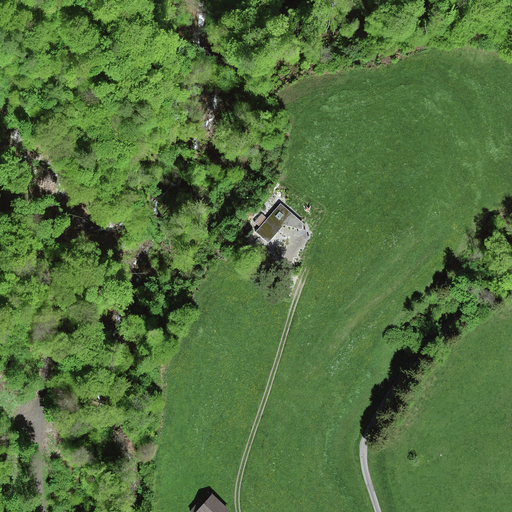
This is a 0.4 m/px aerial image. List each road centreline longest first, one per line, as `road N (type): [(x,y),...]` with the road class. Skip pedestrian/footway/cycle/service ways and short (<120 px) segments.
road 1 (track): [(0,202),(52,300),(38,473),(45,511)]
road 2 (unclassified): [(377,511),(363,458),(365,433),(386,396),(406,364),(460,312),(511,286)]
road 3 (track): [(241,511),(239,489),(314,259)]
